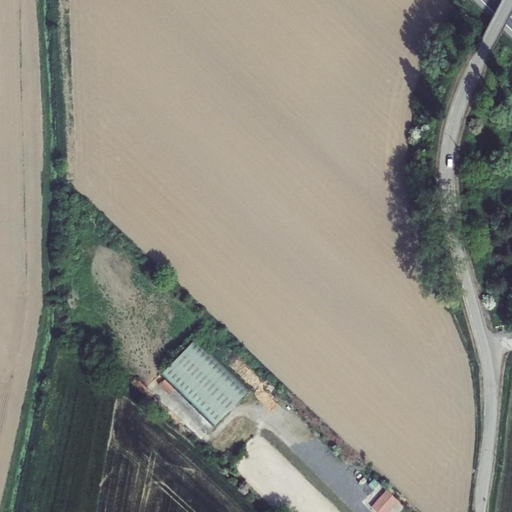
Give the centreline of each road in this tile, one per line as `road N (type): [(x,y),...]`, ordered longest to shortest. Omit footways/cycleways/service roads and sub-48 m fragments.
road 1 (residential): [(488,364),(454,237),(446,170),(463,92),(509,0)]
road 2 (residential): [(480,511),(488,364)]
